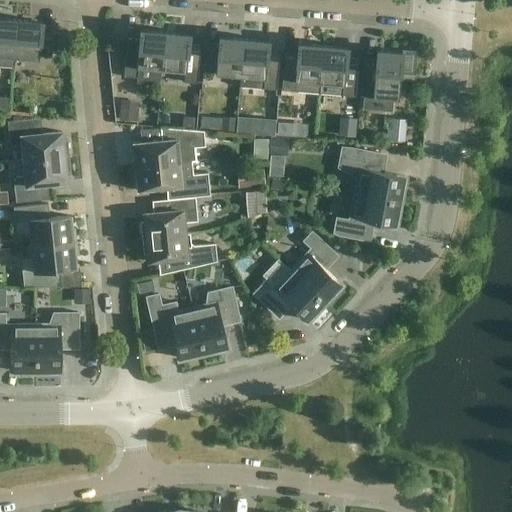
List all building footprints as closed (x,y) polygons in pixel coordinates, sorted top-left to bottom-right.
[(0,65),(13,67),(17,20),(0,18),(0,65)] [(17,20),(13,67),(14,67),(15,57),(39,60),(39,56),(51,56),(53,33),(41,32),(42,22),(17,20)] [(138,68),(161,70),(164,32),(140,30),(139,40),(126,39),(123,76),(137,77),(138,68)] [(161,70),(186,72),(185,82),(197,83),(201,45),(188,44),(189,34),(164,32),(161,70)] [(240,77),(243,39),(218,37),(218,47),(205,46),(203,69),(216,70),(215,75),(240,77)] [(268,41),(243,39),(240,77),(263,79),(263,88),(276,89),(280,52),(267,51),(268,41)] [(318,93),(322,45),(297,43),(297,53),(284,52),(281,90),(318,93)] [(123,45),(114,45),(114,66),(123,66),(123,45)] [(347,48),(322,45),(318,93),(355,96),(358,59),(346,57),(347,48)] [(363,59),(360,96),(398,100),(400,70),(412,71),(413,54),(402,53),(402,52),(376,50),(375,60),(363,59)] [(381,108),(382,124),(394,123),(393,107),(381,108)] [(256,133),(275,135),(276,115),(258,114),(256,133)] [(276,115),(275,135),(293,137),(295,117),(276,115)] [(23,160),(68,156),(67,140),(62,141),(61,132),(33,134),(31,119),(7,121),(9,140),(10,140),(10,143),(13,145),(22,144),(23,160)] [(133,142),(135,166),(180,162),(179,149),(205,146),(203,131),(160,127),(161,140),(133,142)] [(358,179),(355,192),(400,201),(404,176),(377,171),(380,153),(351,148),(341,147),(338,167),(358,179)] [(68,156),(23,160),(25,177),(16,177),(14,180),(14,184),(16,203),(39,200),(38,184),(66,181),(65,172),(70,172),(68,156)] [(181,175),(180,162),(135,166),(137,190),(166,187),(167,199),(170,199),(195,196),(210,195),(207,173),(181,175)] [(395,225),(400,201),(355,192),(350,220),(336,217),(333,232),(338,235),(364,240),(367,220),(395,225)] [(140,222),(142,238),(189,233),(184,233),(184,225),(186,222),(197,221),(195,196),(170,199),(171,211),(144,214),(144,222),(140,222)] [(31,246),(76,241),(75,228),(71,228),(70,216),(44,218),(42,204),(13,207),(16,234),(30,232),(31,246)] [(312,249),(291,271),(324,302),(341,284),(321,264),(333,251),(312,231),(303,241),(312,249)] [(189,233),(142,238),(144,254),(148,254),(148,261),(178,258),(179,270),(217,261),(215,243),(193,246),(190,243),(189,233)] [(77,254),(76,241),(31,246),(33,259),(21,260),(23,287),(55,287),(53,269),(75,267),(74,255),(77,254)] [(324,302),(291,271),(282,281),(270,275),(253,294),(274,314),(286,301),(307,320),(324,302)] [(193,308),(203,352),(227,347),(221,319),(238,315),(232,286),(208,292),(207,305),(193,308)] [(203,352),(193,308),(178,311),(175,302),(161,305),(158,294),(146,296),(155,335),(172,331),(179,358),(203,352)] [(35,325),(36,371),(61,370),(60,342),(78,342),(78,312),(53,313),(49,325),(35,325)] [(5,313),(0,313),(0,342),(11,343),(11,371),(36,371),(35,325),(5,325),(5,313)]
